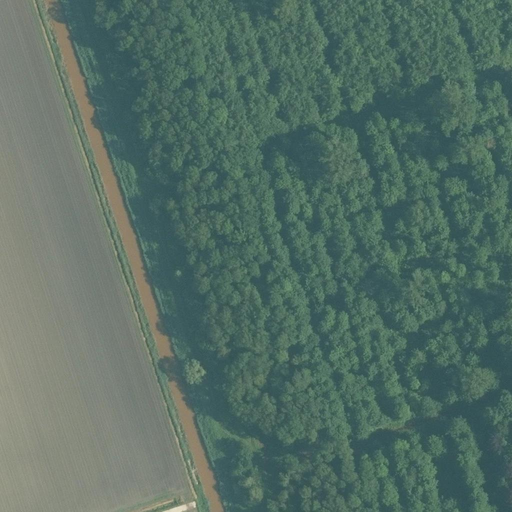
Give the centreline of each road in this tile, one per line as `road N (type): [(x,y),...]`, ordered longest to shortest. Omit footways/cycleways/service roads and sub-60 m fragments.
road 1 (track): [(80,0),(227,456)]
road 2 (track): [(511,70),(144,195)]
